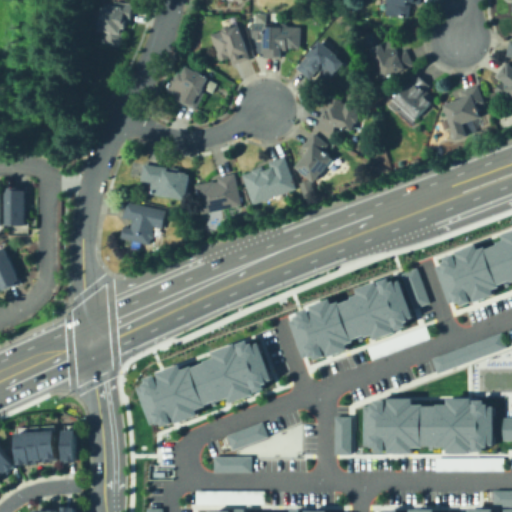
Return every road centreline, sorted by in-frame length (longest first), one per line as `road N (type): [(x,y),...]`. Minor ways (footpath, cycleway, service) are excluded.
road 1 (primary): [(90,338),(511,168)]
road 2 (residential): [(170,0),(157,45),(88,187),(81,257),(90,338)]
road 3 (tertiary): [(90,338),(105,438),(103,511)]
road 4 (residential): [(120,113),(158,136),(242,125),(263,110)]
